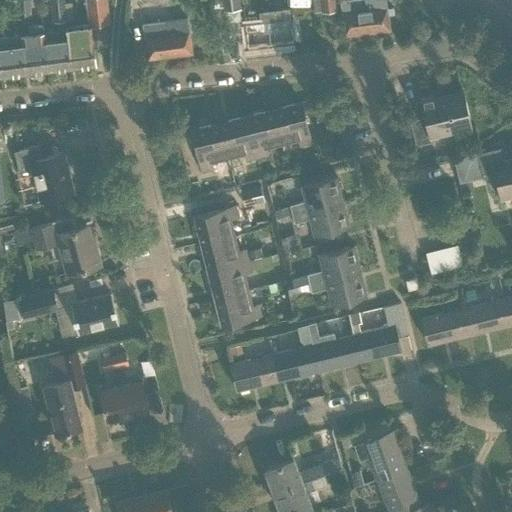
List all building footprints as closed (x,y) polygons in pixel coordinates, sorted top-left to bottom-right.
[(16,15),(14,0),(3,0),(5,19),(17,18),(17,15),(16,15)] [(29,14),(28,0),(14,0),(16,15),(17,15),(29,14)] [(64,20),(61,0),(48,0),(51,22),(64,20)] [(85,0),(88,21),(107,19),(105,0),(85,0)] [(241,10),(239,0),(212,0),(213,8),(224,7),(225,12),(241,10)] [(320,0),(322,13),(335,12),(333,0),(320,0)] [(387,16),(393,16),(393,9),(387,10),(385,0),(353,0),(340,2),(344,36),(389,31),(387,16)] [(249,48),(294,42),(290,10),(245,15),(249,48)] [(87,28),(66,30),(68,50),(70,69),(94,66),(92,51),(106,49),(106,54),(107,54),(109,19),(107,19),(88,21),(87,22),(87,28)] [(187,20),(165,22),(142,25),(143,37),(144,37),(146,60),(191,55),(189,33),(188,33),(187,20)] [(47,72),(70,69),(66,30),(43,33),(47,72)] [(24,75),(47,72),(43,33),(19,36),(24,75)] [(19,36),(0,38),(0,69),(1,77),(24,75),(19,36)] [(430,139),(470,129),(462,94),(433,101),(433,97),(420,100),(424,117),(410,121),(415,146),(431,142),(430,139)] [(274,110),(282,145),(299,140),(301,148),(311,146),(301,104),(274,110)] [(274,110),(247,117),(257,159),(268,157),(266,148),(282,145),(274,110)] [(247,117),(220,123),(228,158),(244,154),(246,162),(257,159),(247,117)] [(211,162),(228,158),(220,123),(192,130),(202,173),(213,170),(211,162)] [(40,201),(72,193),(62,153),(42,158),(39,145),(14,152),(19,173),(32,170),(40,201)] [(502,148),(476,154),(453,160),(459,184),(483,179),(495,176),(500,200),(511,197),(511,160),(505,162),(502,148)] [(291,214),(343,201),(337,177),(300,186),(304,202),(289,205),(291,214)] [(263,202),(259,186),(239,191),(243,207),(263,202)] [(343,201),(291,214),(294,224),(309,220),(312,235),(349,226),(343,201)] [(289,215),(286,204),(272,208),(275,219),(289,215)] [(194,217),(201,245),(234,237),(230,221),(238,219),(235,207),(194,217)] [(170,222),(192,219),(191,210),(168,214),(170,222)] [(72,217),(46,223),(13,232),(16,242),(31,238),(34,248),(58,242),(66,274),(100,265),(95,248),(91,249),(89,240),(90,240),(87,225),(75,228),(72,217)] [(12,234),(1,240),(9,255),(20,250),(12,234)] [(295,250),(290,234),(280,237),(284,253),(295,250)] [(238,253),(234,237),(201,245),(208,272),(249,262),(246,251),(238,253)] [(306,274),(309,284),(360,271),(354,246),(317,255),(321,271),(306,274)] [(452,270),(462,268),(457,247),(446,250),(452,270)] [(260,248),(246,251),(248,259),(262,256),(260,248)] [(435,253),(441,273),(452,270),(446,250),(435,253)] [(431,276),(441,273),(435,253),(425,255),(431,276)] [(249,262),(208,272),(214,299),(248,291),(244,274),(251,273),(249,262)] [(360,271),(309,284),(311,293),(326,289),(330,305),(367,296),(360,271)] [(290,278),(293,288),(298,286),(300,286),(309,284),(306,274),(290,278)] [(293,288),(292,288),(287,289),(289,298),(295,297),(298,292),(296,287),(293,288)] [(52,288),(17,297),(3,301),(6,321),(22,317),(57,308),(52,288)] [(248,291),(214,299),(221,327),(263,317),(260,305),(252,307),(248,291)] [(118,323),(110,294),(70,304),(77,333),(118,323)] [(510,325),(511,324),(511,296),(503,298),(510,325)] [(469,335),(510,325),(503,298),(462,308),(469,335)] [(388,326),(353,334),(359,361),(400,351),(397,336),(408,333),(400,302),(383,306),(388,326)] [(469,335),(462,308),(421,318),(428,345),(469,335)] [(358,312),(348,314),(350,325),(358,323),(361,322),(358,312)] [(359,361),(353,334),(334,339),(332,333),(317,336),(314,323),(307,324),(312,344),(318,371),(359,361)] [(303,346),(271,354),(277,381),(318,371),(312,344),(307,325),(296,327),(299,340),(302,342),(303,346)] [(240,344),(230,346),(232,355),(242,352),(240,344)] [(277,381),(271,354),(230,364),(236,391),(277,381)] [(80,429),(73,397),(72,397),(70,389),(85,386),(78,355),(63,359),(68,380),(45,385),(49,402),(48,402),(56,435),(80,429)] [(116,368),(128,365),(125,355),(113,357),(116,368)] [(116,368),(113,357),(101,360),(103,371),(116,368)] [(120,387),(128,417),(147,413),(140,383),(120,387)] [(108,422),(128,417),(120,387),(101,392),(108,422)] [(39,397),(23,402),(26,414),(42,410),(39,397)] [(377,479),(406,468),(392,430),(353,444),(358,458),(368,455),(377,479)] [(265,469),(273,493),(323,475),(319,464),(306,469),(307,471),(298,474),(293,459),(265,469)] [(406,468),(377,479),(388,511),(403,511),(420,506),(420,505),(406,468)] [(363,484),(360,470),(349,473),(353,486),(363,484)] [(323,475),(273,493),(280,511),(292,511),(310,506),(305,493),(327,485),(323,475)] [(141,496),(145,511),(172,511),(167,490),(166,490),(141,496)] [(145,511),(141,496),(116,501),(118,511),(145,511)] [(403,511),(430,511),(427,503),(420,505),(420,506),(403,511)]
